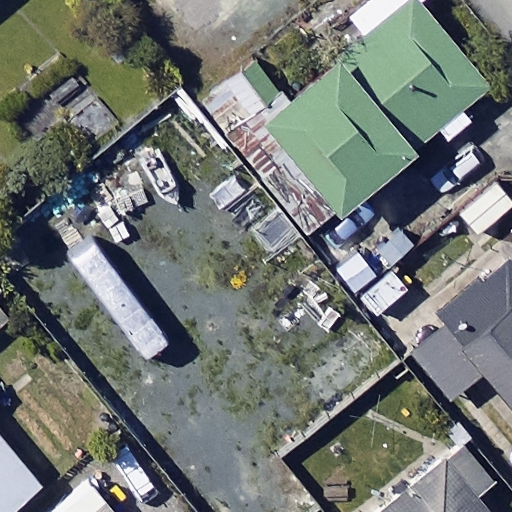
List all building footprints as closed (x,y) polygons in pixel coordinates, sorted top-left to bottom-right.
[(495,89),(424,0),(368,0),(349,15),(367,37),(264,120),(339,214),(495,89)] [(511,271),(507,266),(407,346),(449,398),(481,372),(511,409),(511,271)] [(254,511),(277,493),(213,414),(160,457),(204,511),(254,511)] [(0,511),(8,511),(41,485),(0,435),(0,511)] [(455,444),(373,511),(488,511),(468,488),(482,477),(455,444)] [(113,511),(88,482),(53,511),(113,511)]
